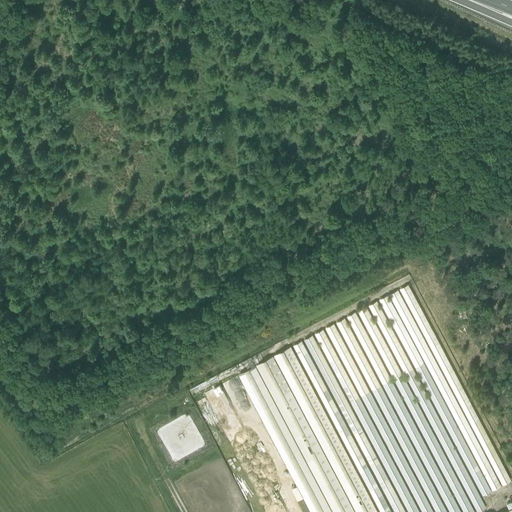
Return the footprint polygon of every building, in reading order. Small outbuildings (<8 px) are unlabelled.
[(408,284),(399,289),(502,485),(511,480),(408,284)] [(398,290),(389,295),(492,491),(501,486),(398,290)] [(387,295),(379,300),(482,496),(491,492),(387,295)] [(377,301),(368,306),(476,511),(478,511),(485,508),(377,301)] [(473,511),(366,307),(358,311),(463,511),(473,511)] [(460,511),(356,312),(347,317),(449,511),(460,511)] [(446,511),(345,319),(336,323),(435,511),(446,511)] [(432,511),(334,324),(325,329),(421,511),(432,511)] [(419,511),(323,329),(314,334),(408,511),(419,511)] [(405,511),(312,336),(304,340),(394,511),(405,511)] [(391,511),(302,341),(293,346),(380,511),(391,511)] [(377,511),(291,346),(274,355),(356,511),(377,511)] [(354,511),(272,356),(256,365),(334,511),(354,511)] [(331,511),(255,365),(238,374),(310,511),(331,511)] [(303,511),(232,377),(216,386),(281,511),(303,511)] [(278,511),(213,387),(196,396),(256,511),(278,511)] [(157,432),(162,439),(166,436),(164,433),(175,425),(177,428),(185,423),(190,430),(193,428),(184,413),(157,432)]
